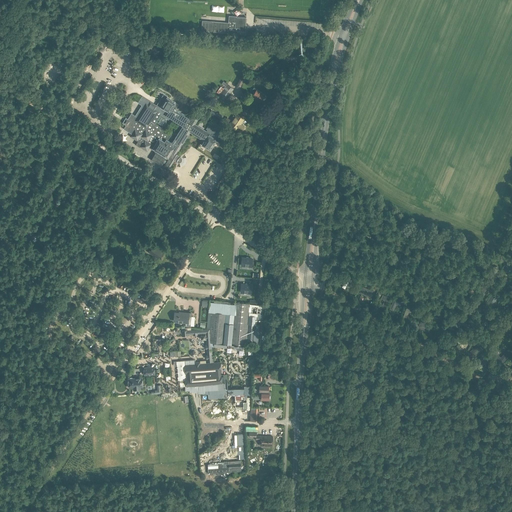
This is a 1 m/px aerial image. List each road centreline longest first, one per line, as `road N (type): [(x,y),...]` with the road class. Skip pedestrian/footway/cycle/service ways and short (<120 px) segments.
road 1 (secondary): [(308,279),(325,119),(358,0)]
road 2 (track): [(153,310),(89,273),(69,308),(57,313),(50,336),(82,353),(115,347),(133,313),(147,319)]
road 3 (secondary): [(294,511),(308,279)]
road 4 (track): [(511,398),(332,292)]
road 5 (track): [(213,216),(104,386)]
road 6 (track): [(104,386),(24,511)]
road 7 (unclassified): [(213,216),(97,144)]
